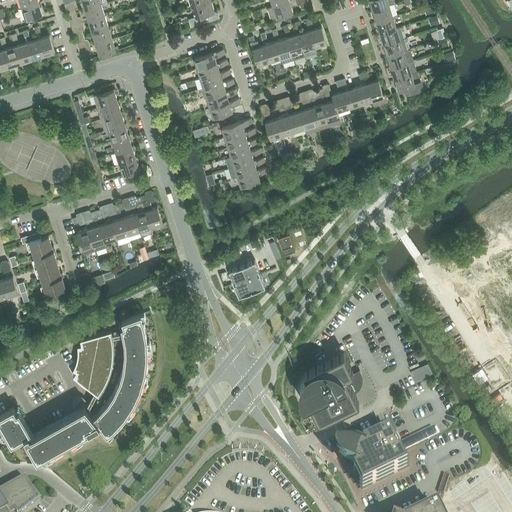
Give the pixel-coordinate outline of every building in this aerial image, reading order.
[(100,0),(82,0),(85,9),(101,4),(100,0)] [(207,0),(193,5),(197,16),(188,19),(191,26),(214,19),(212,13),(214,12),(213,11),(214,11),(210,0),(207,0)] [(272,19),(293,12),(289,0),(273,6),(268,7),(272,19)] [(372,10),(373,10),(390,5),(395,3),(394,0),(370,0),(372,5),(371,5),(372,10)] [(22,7),(26,19),(43,14),(40,6),(41,6),(40,1),(39,2),(22,7)] [(101,4),(85,9),(89,20),(105,15),(105,13),(101,4)] [(377,21),(393,16),(390,5),(373,10),(376,17),(374,17),(376,22),(377,21)] [(432,5),(425,7),(427,14),(434,12),(432,5)] [(89,20),(92,32),(109,27),(105,15),(89,20)] [(437,15),(430,18),(432,25),(439,22),(437,15)] [(377,21),(379,28),(378,28),(380,33),(381,33),(397,27),(393,16),(377,21)] [(310,30),(315,46),(327,42),(322,26),(310,30)] [(384,44),(401,39),(406,37),(403,26),(397,27),(381,33),(383,39),(382,40),(383,45),(384,44)] [(92,32),(96,43),(112,38),(109,27),(92,32)] [(443,28),(437,30),(440,38),(446,37),(443,28)] [(299,33),(305,56),(317,52),(315,46),(310,30),(299,33)] [(305,56),(299,33),(287,37),(294,59),(305,56)] [(50,35),(38,38),(43,54),(55,51),(50,35)] [(294,59),(287,37),(276,41),(281,57),(283,63),(294,59)] [(406,37),(401,39),(384,44),(386,51),(385,51),(387,56),(388,56),(388,55),(410,48),(406,37)] [(43,54),(38,38),(26,42),(32,58),(43,54)] [(96,43),(100,55),(116,50),(115,46),(112,38),(96,43)] [(446,38),(439,40),(441,47),(448,45),(446,38)] [(254,41),(250,42),(252,48),(257,65),(269,61),(264,44),(259,46),(257,40),(254,41)] [(281,57),(276,41),(264,44),(269,61),(281,57)] [(32,58),(26,42),(15,46),(20,62),(32,58)] [(20,62),(15,46),(3,49),(9,65),(20,62)] [(197,68),(217,62),(215,57),(225,53),(223,48),(194,58),(197,68)] [(388,55),(388,56),(390,63),(389,63),(390,67),(391,67),(414,60),(410,48),(388,55)] [(0,68),(9,65),(3,49),(0,50),(0,68)] [(453,51),(444,54),(446,61),(455,59),(453,51)] [(200,78),(220,72),(218,66),(228,63),(227,59),(217,62),(197,68),(200,78)] [(395,79),(395,78),(416,72),(417,71),(414,60),(391,67),(394,74),(392,74),(394,79),(395,79)] [(230,68),(220,72),(200,78),(204,87),(223,81),(221,76),(231,73),(230,68)] [(418,76),(416,72),(395,78),(395,79),(397,85),(396,86),(398,90),(399,90),(405,88),(406,92),(406,93),(407,93),(408,94),(409,94),(410,94),(420,91),(421,90),(422,89),(422,88),(422,87),(421,83),(415,84),(413,78),(418,76)] [(207,97),(226,91),(224,86),(234,83),(233,78),(223,81),(204,87),(207,97)] [(367,83),(372,100),(374,105),(388,101),(385,93),(383,93),(379,79),(367,83)] [(372,100),(367,83),(355,87),(360,103),(372,100)] [(360,103),(355,87),(344,90),(349,107),(360,103)] [(118,101),(117,100),(115,93),(116,93),(115,88),(97,94),(94,95),(97,107),(118,101)] [(210,107),(229,101),(227,95),(237,92),(236,88),(226,91),(207,97),(210,107)] [(338,110),(349,107),(344,90),(332,94),(334,100),(338,110)] [(229,101),(210,107),(213,117),(233,111),(231,105),(241,102),(239,98),(229,101)] [(117,100),(118,101),(97,107),(101,118),(121,112),(119,105),(120,105),(119,100),(117,100)] [(340,115),(338,110),(334,100),(323,103),(330,126),(342,122),(340,116),(340,115)] [(330,126),(323,103),(311,107),(318,129),(330,126)] [(318,129),(311,107),(300,111),(305,127),(307,133),(318,129)] [(121,112),(101,118),(105,130),(109,129),(109,128),(125,123),(123,116),(124,116),(122,111),(121,112)] [(305,127),(300,111),(288,114),(294,131),(305,127)] [(294,131),(288,114),(277,118),(282,134),(294,131)] [(244,131),(243,125),(253,122),(251,117),(222,127),(225,137),(244,131)] [(277,118),(265,122),(270,138),(282,134),(277,118)] [(125,123),(109,128),(109,129),(112,140),(129,135),(128,134),(126,127),(127,127),(126,123),(125,123)] [(244,131),(225,137),(228,147),(247,140),(246,135),(256,132),(255,127),(244,131)] [(129,135),(112,140),(116,151),(132,146),(130,139),(131,139),(129,134),(128,134),(129,135)] [(231,156),(251,150),(249,145),(259,142),(258,137),(247,140),(228,147),(231,156)] [(136,158),(136,157),(134,151),(135,150),(133,146),(132,146),(116,151),(120,163),(136,158)] [(229,168),(254,160),(252,154),(262,151),(261,147),(251,150),(231,156),(226,158),(229,168)] [(120,163),(123,174),(140,169),(137,162),(138,161),(137,157),(136,157),(136,158),(120,163)] [(254,160),(229,168),(232,178),(238,176),(257,170),(255,164),(265,161),(264,157),(254,160)] [(238,176),(241,186),(260,180),(259,174),(268,171),(267,167),(257,170),(238,176)] [(511,184),(499,191),(477,201),(484,215),(495,237),(505,233),(508,231),(511,229),(511,184)] [(150,201),(147,200),(143,201),(146,210),(151,226),(163,223),(158,206),(152,208),(150,201)] [(146,210),(143,201),(138,203),(137,206),(139,212),(134,214),(140,230),(151,226),(146,210)] [(140,230),(134,214),(123,217),(128,234),(140,230)] [(128,234),(123,217),(111,221),(117,237),(128,234)] [(117,237),(111,221),(100,225),(105,241),(117,237)] [(89,228),(94,245),(96,250),(107,247),(105,241),(100,225),(89,228)] [(96,250),(94,245),(89,228),(77,232),(84,254),(96,250)] [(289,234),(278,238),(282,250),(283,249),(285,255),(295,251),(305,247),(309,246),(308,244),(302,229),(289,234)] [(38,267),(57,261),(54,250),(55,250),(53,245),(52,245),(49,234),(41,237),(37,238),(32,240),(29,241),(38,267)] [(242,264),(229,269),(234,282),(239,295),(252,290),(265,286),(260,273),(255,259),(242,264)] [(511,271),(506,259),(471,277),(477,289),(476,290),(489,317),(490,316),(497,329),(511,321),(511,271)] [(64,276),(62,271),(61,272),(57,261),(38,267),(46,294),(66,288),(62,277),(64,276)] [(13,276),(1,280),(7,296),(18,292),(13,276)] [(33,434),(19,410),(16,411),(14,407),(0,414),(0,423),(11,444),(24,436),(37,459),(99,424),(107,433),(114,428),(125,416),(134,402),(141,388),(146,371),(148,355),(147,338),(144,322),(141,312),(122,319),(124,324),(121,325),(124,341),(125,352),(123,367),(120,378),(113,392),(107,401),(96,412),(93,415),(80,398),(75,402),(78,409),(33,434)] [(73,375),(95,392),(97,393),(99,395),(101,392),(103,389),(104,386),(106,383),(107,380),(109,377),(110,374),(111,371),(112,367),(113,364),(113,361),(114,357),(114,354),(114,351),(114,347),(114,344),(113,340),(113,337),(113,336),(112,334),(112,332),(111,330),(80,339),(81,341),(82,344),(82,346),(82,349),(82,352),(82,354),(81,357),(81,359),(80,362),(80,364),(79,366),(77,369),(76,371),(75,373),(73,375)] [(305,376),(304,377),(304,378),(303,379),(302,381),(302,382),(301,383),(301,385),(300,386),(300,388),(300,389),(300,390),(300,392),(300,393),(300,395),(300,396),(301,397),(301,399),(302,401),(303,402),(303,404),(304,405),(309,402),(319,421),(359,402),(354,391),(356,391),(357,390),(359,388),(359,387),(362,380),(362,378),(362,377),(362,376),(361,375),(361,373),(359,370),(354,372),(344,352),(304,372),(305,376)] [(416,375),(432,368),(428,358),(412,365),(416,375)] [(337,451),(336,453),(337,454),(337,456),(338,457),(339,459),(343,462),(351,465),(353,465),(354,466),(356,469),(354,471),(363,489),(407,468),(390,432),(362,445),(364,447),(360,449),(359,448),(357,448),(351,445),(348,445),(345,445),(342,446),(339,447),(338,448),(337,450),(337,451)] [(26,479),(0,492),(0,511),(23,511),(40,501),(32,491),(26,479)]
